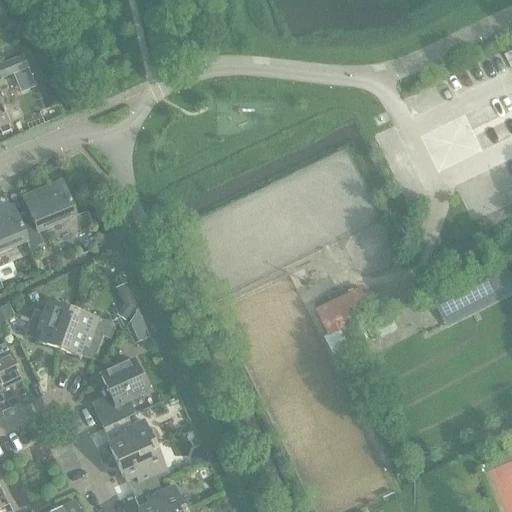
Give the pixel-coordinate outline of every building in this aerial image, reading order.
[(0,79),(0,80),(28,69),(23,56),(0,65),(0,79)] [(0,129),(8,126),(10,126),(5,115),(6,115),(4,108),(3,109),(0,101),(0,129)] [(8,126),(0,129),(0,130),(2,136),(11,133),(8,126)] [(31,219),(19,224),(27,242),(26,242),(30,250),(43,244),(37,231),(76,216),(61,182),(22,198),(31,219)] [(0,252),(26,242),(27,242),(19,224),(12,207),(0,212),(0,252)] [(432,299),(448,331),(511,298),(511,282),(503,264),(432,299)] [(361,289),(317,311),(329,336),(373,314),(361,289)] [(136,307),(132,298),(122,303),(123,306),(117,315),(126,321),(136,307)] [(38,345),(58,352),(73,313),(47,303),(43,315),(33,312),(24,337),(39,343),(38,345)] [(9,305),(0,309),(0,325),(15,318),(9,305)] [(97,322),(73,313),(58,352),(78,359),(79,357),(93,363),(102,339),(110,342),(116,327),(97,320),(97,322)] [(23,382),(4,344),(0,345),(0,389),(10,411),(19,406),(11,388),(23,382)] [(348,346),(337,352),(353,384),(364,378),(348,346)] [(91,405),(103,431),(128,419),(135,416),(129,403),(148,395),(133,362),(100,377),(106,388),(102,390),(106,398),(91,405)] [(0,413),(1,415),(10,411),(0,389),(0,413)] [(107,445),(116,465),(154,448),(143,423),(132,428),(128,419),(103,431),(109,444),(107,445)] [(127,484),(133,498),(158,486),(154,478),(166,473),(154,448),(116,465),(125,485),(127,484)] [(192,452),(190,459),(193,468),(206,462),(200,448),(192,452)] [(137,511),(183,511),(173,488),(161,494),(158,486),(133,498),(139,510),(137,511)] [(78,511),(75,503),(55,511),(78,511)]
